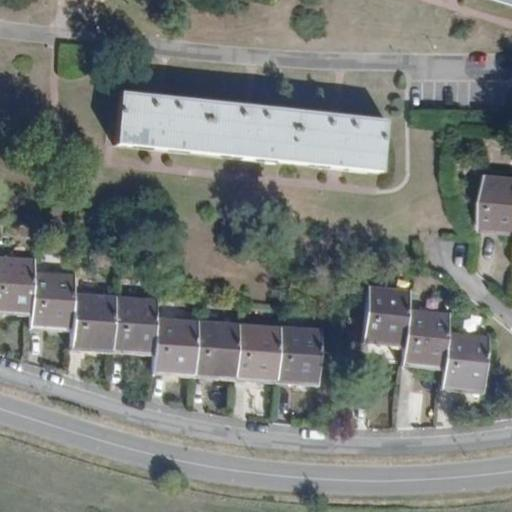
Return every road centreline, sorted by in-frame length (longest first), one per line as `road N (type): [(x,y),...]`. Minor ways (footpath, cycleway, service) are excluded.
road 1 (residential): [(511,439),(372,448),(211,436),(0,373)]
road 2 (residential): [(0,409),(110,444),(292,477),(369,481),(511,471)]
